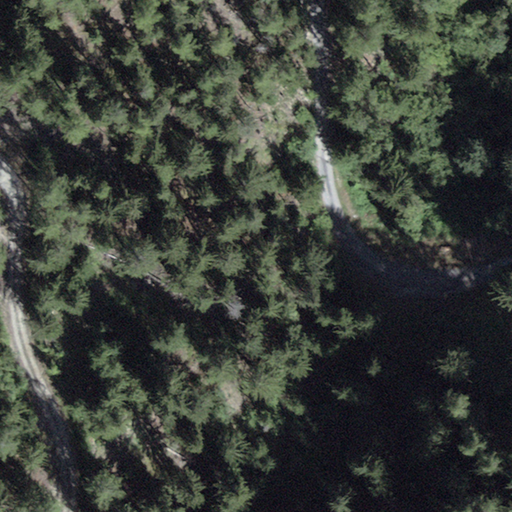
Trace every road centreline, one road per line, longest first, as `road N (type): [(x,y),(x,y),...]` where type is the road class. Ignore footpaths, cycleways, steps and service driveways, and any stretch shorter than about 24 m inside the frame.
road 1 (unclassified): [(316,0),(332,203),(348,240),(398,282),(427,284),(511,260)]
road 2 (track): [(0,165),(19,207),(20,327),(62,438),(70,511)]
